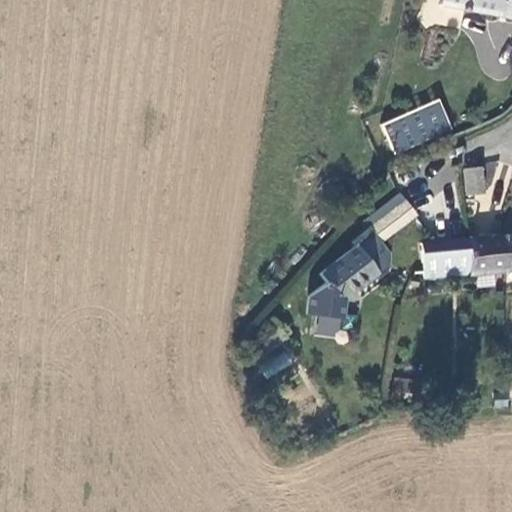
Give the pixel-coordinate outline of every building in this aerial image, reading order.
[(511,0),(438,0),(437,5),(511,19),(511,0)] [(402,136),(409,150),(450,130),(444,117),(402,136)] [(481,168),(461,170),(463,197),(482,196),(481,168)] [(417,215),(408,202),(351,240),(355,246),(317,273),(341,304),(386,267),(390,257),(381,243),(417,215)] [(501,274),(511,273),(511,237),(499,238),(501,274)] [(499,238),(466,241),(469,277),(501,274),(499,238)] [(420,244),(421,280),(469,277),(466,241),(420,244)] [(286,347),(257,365),(266,379),(294,360),(286,347)] [(394,376),(392,391),(415,397),(419,381),(394,376)]
